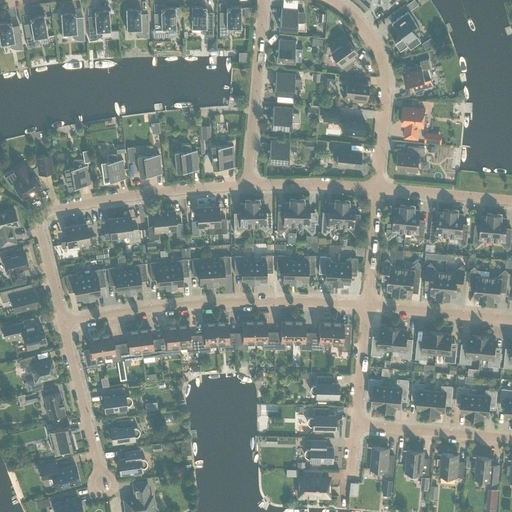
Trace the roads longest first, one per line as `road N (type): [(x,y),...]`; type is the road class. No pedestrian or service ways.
road 1 (residential): [(61,326),(36,227),(48,214),(247,188)]
road 2 (residential): [(367,306),(222,305),(61,326)]
road 3 (residential): [(377,189),(383,70),(365,29),(332,0)]
road 4 (residential): [(247,188),(262,0)]
road 5 (residential): [(100,479),(61,326)]
road 6 (residential): [(511,440),(355,426)]
road 7 (residential): [(511,320),(367,306)]
road 8 (residential): [(377,189),(511,203)]
road 9 (residential): [(247,188),(377,189)]
road 10 (residential): [(355,426),(367,306)]
